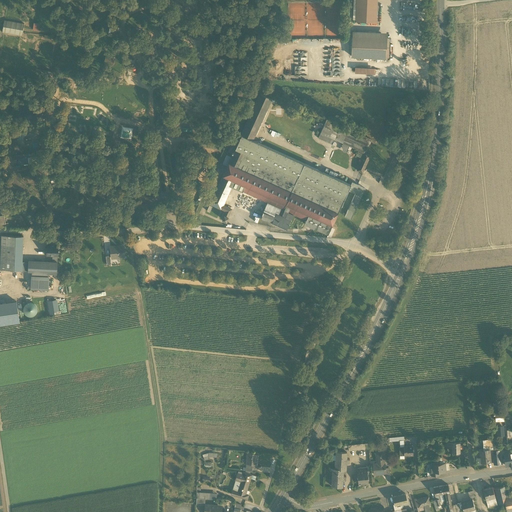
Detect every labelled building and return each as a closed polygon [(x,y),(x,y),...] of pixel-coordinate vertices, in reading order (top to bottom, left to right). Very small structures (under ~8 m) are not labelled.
[(356,0),(355,19),(355,21),(376,22),(377,0),(356,0)] [(4,21),(2,33),(22,36),(24,24),(4,21)] [(108,35),(114,36),(117,27),(111,25),(108,35)] [(351,56),(386,58),(387,38),(352,36),(351,56)] [(260,93),(246,125),(257,130),(271,98),(260,93)] [(324,134),(332,137),(335,139),(340,126),(327,119),(321,132),(324,134)] [(252,140),(257,130),(246,125),(242,134),(233,154),(231,157),(227,166),(210,204),(221,208),(222,205),(223,205),(231,187),(267,203),(281,209),(293,214),(306,220),(305,224),(328,234),(333,223),(337,215),(348,190),(351,185),(252,140)] [(335,139),(357,149),(363,136),(340,126),(335,139)] [(228,152),(233,154),(242,134),(237,132),(228,152)] [(301,136),(296,133),(291,144),(295,147),(301,136)] [(332,137),(324,134),(321,140),(329,143),(332,137)] [(19,165),(29,163),(28,157),(30,156),(30,152),(31,151),(31,148),(22,150),(18,147),(17,147),(15,135),(9,135),(11,148),(6,149),(8,159),(12,158),(12,159),(18,158),(19,165)] [(356,155),(362,158),(365,153),(371,140),(363,136),(357,149),(358,150),(356,155)] [(135,147),(125,148),(128,163),(138,162),(135,147)] [(39,148),(31,148),(31,151),(30,152),(30,156),(28,157),(29,163),(38,162),(37,156),(40,155),(39,148)] [(140,161),(138,162),(128,163),(125,148),(122,149),(123,154),(126,168),(141,166),(140,161)] [(370,155),(365,153),(362,158),(357,170),(362,173),(370,155)] [(223,164),(227,166),(231,157),(227,155),(223,164)] [(355,187),(351,185),(348,190),(355,193),(345,216),(351,219),(364,189),(365,188),(360,186),(361,186),(356,184),(355,187)] [(179,204),(181,211),(183,210),(181,203),(179,203),(180,202),(182,202),(182,200),(178,201),(178,202),(173,203),(174,205),(179,204)] [(267,203),(263,211),(274,216),(276,212),(279,214),(281,209),(267,203)] [(149,208),(150,216),(160,215),(159,208),(165,207),(165,205),(160,205),(160,207),(159,207),(149,208)] [(222,219),(226,221),(228,217),(231,209),(223,205),(222,205),(221,208),(224,210),(220,218),(222,219)] [(291,220),(293,214),(281,209),(279,214),(291,220)] [(261,218),(272,222),(275,216),(263,212),(261,218)] [(287,229),(291,220),(279,214),(276,213),(275,216),(272,222),(287,229)] [(353,223),(338,217),(337,219),(352,226),(353,223)] [(54,225),(60,228),(64,222),(59,218),(54,225)] [(1,236),(1,245),(14,245),(14,236),(1,236)] [(23,237),(14,236),(14,245),(16,245),(23,246),(23,237)] [(0,267),(0,269),(15,270),(16,245),(14,245),(1,245),(0,267)] [(23,246),(16,245),(15,270),(22,271),(22,262),(23,246)] [(46,255),(52,255),(57,256),(58,256),(58,247),(51,247),(51,246),(47,246),(46,255)] [(119,256),(119,258),(124,257),(123,246),(110,247),(111,257),(119,256)] [(32,271),(32,276),(49,277),(49,273),(57,273),(57,262),(52,262),(49,262),(49,263),(28,262),(28,271),(32,271)] [(48,289),(49,277),(32,276),(31,289),(48,289)] [(16,301),(0,303),(0,324),(19,321),(16,301)] [(56,301),(49,302),(50,312),(54,311),(58,310),(56,301)] [(23,308),(23,310),(24,313),(26,315),(28,316),(30,317),(33,316),(35,315),(37,312),(37,310),(37,307),(36,305),(34,303),(31,302),(29,302),(26,303),(24,305),(23,308)] [(452,452),(460,452),(460,442),(447,442),(447,447),(452,447),(452,452)] [(404,447),(403,447),(404,455),(408,455),(408,456),(413,455),(412,446),(404,447)] [(480,457),(480,464),(491,463),(490,449),(485,450),(484,450),(484,449),(483,449),(479,449),(480,457)] [(346,469),(346,463),(346,459),(347,452),(336,451),(336,455),(336,460),(335,469),(343,469),(346,469)] [(373,464),(374,474),(386,473),(385,468),(385,462),(384,463),(383,451),(378,451),(379,463),(373,464)] [(253,464),(256,465),(258,454),(247,453),(246,463),(253,464)] [(430,468),(430,472),(431,472),(438,471),(441,471),(445,470),(445,464),(445,463),(431,465),(431,468),(430,468)] [(342,486),(342,480),(343,476),(343,469),(335,469),(333,469),(332,486),(342,486)] [(357,474),(358,485),(368,484),(367,472),(367,470),(358,471),(358,474),(357,474)] [(235,480),(241,481),(248,483),(250,478),(250,477),(249,477),(250,474),(244,472),(243,475),(237,473),(235,480)] [(235,480),(232,490),(238,491),(241,481),(235,480)] [(249,484),(248,483),(241,481),(238,491),(232,490),(231,494),(247,499),(248,495),(246,494),(245,494),(246,490),(247,490),(249,484)] [(448,485),(441,486),(443,494),(445,494),(447,503),(451,502),(448,485)] [(440,495),(443,494),(441,486),(433,487),(433,488),(435,495),(437,495),(440,495)] [(499,504),(504,503),(504,499),(506,498),(504,486),(495,488),(499,504)] [(483,489),(485,498),(495,495),(492,487),(483,489)] [(393,497),(394,504),(394,505),(401,503),(407,502),(405,494),(393,497)] [(485,498),(488,507),(497,505),(495,495),(485,498)] [(418,507),(423,506),(428,505),(430,504),(428,496),(416,499),(418,507)] [(463,511),(464,511),(470,510),(474,509),(475,509),(472,499),(461,502),(463,511)] [(394,511),(398,511),(401,511),(400,507),(402,507),(401,503),(394,505),(394,504),(393,505),(395,511),(394,511)]
